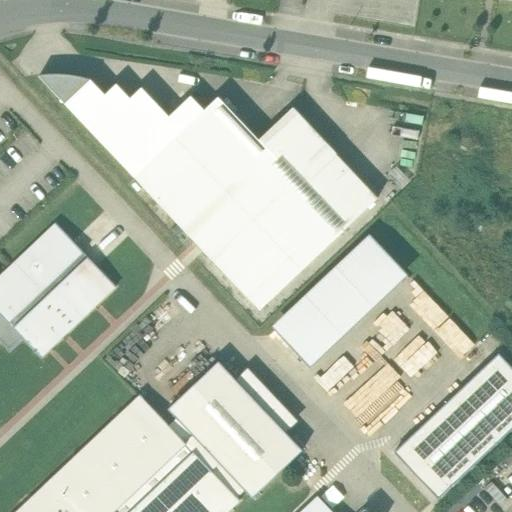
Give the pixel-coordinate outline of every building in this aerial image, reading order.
[(26,61),(135,177),(219,97),(195,74),(165,102),(136,72),(120,84),(106,66),(92,78),(74,62),(26,61)] [(260,140),(219,97),(135,177),(201,246),(260,309),(329,245),(328,245),(378,198),(336,153),(302,185),(260,140)] [(336,153),(293,108),(260,140),(302,185),(336,153)] [(117,288),(55,224),(1,277),(0,276),(0,340),(1,340),(15,353),(25,342),(42,360),(117,288)] [(301,364),(398,271),(360,231),(262,323),(301,364)] [(437,325),(462,352),(472,342),(447,315),(437,325)] [(511,428),(511,366),(499,353),(395,452),(439,498),(511,428)] [(219,361),(169,408),(245,489),(253,497),(303,450),(219,361)] [(141,394),(15,511),(227,511),(240,500),(237,496),(245,489),(177,418),(169,425),(143,398),(144,397),(141,394)] [(329,504),(340,496),(333,485),(322,493),(329,504)] [(333,511),(318,495),(300,511),(333,511)]
